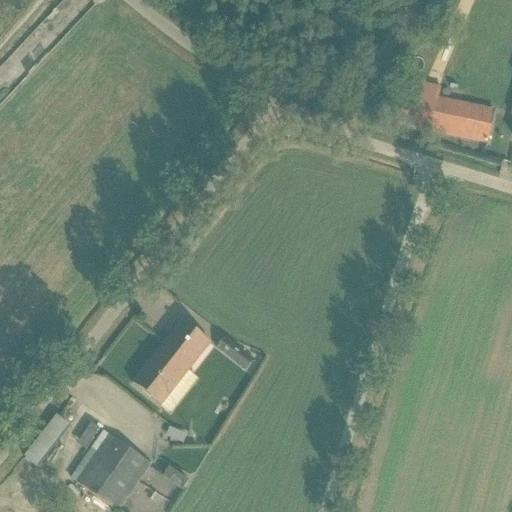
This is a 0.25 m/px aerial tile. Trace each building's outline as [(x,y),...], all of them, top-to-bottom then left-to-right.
[(440,90),(406,84),(399,127),(485,147),(493,113),(438,101),(440,90)] [(131,388),(160,410),(209,347),(181,325),(131,388)] [(214,352),(244,375),(253,364),(223,340),(214,352)] [(41,470),(70,424),(53,413),(25,460),(41,470)] [(102,435),(69,483),(111,511),(119,511),(150,469),(147,466),(149,463),(144,460),(142,463),(102,435)]
